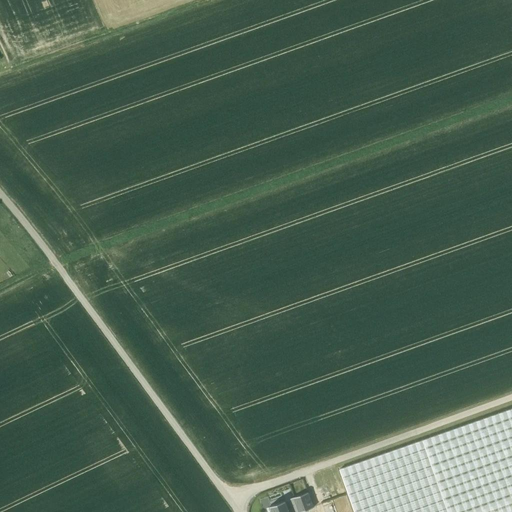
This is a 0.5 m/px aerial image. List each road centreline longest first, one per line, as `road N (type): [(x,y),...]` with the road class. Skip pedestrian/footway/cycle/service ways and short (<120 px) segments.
road 1 (track): [(228,498),(511,397)]
road 2 (track): [(61,269),(228,498)]
road 3 (track): [(210,0),(0,73)]
